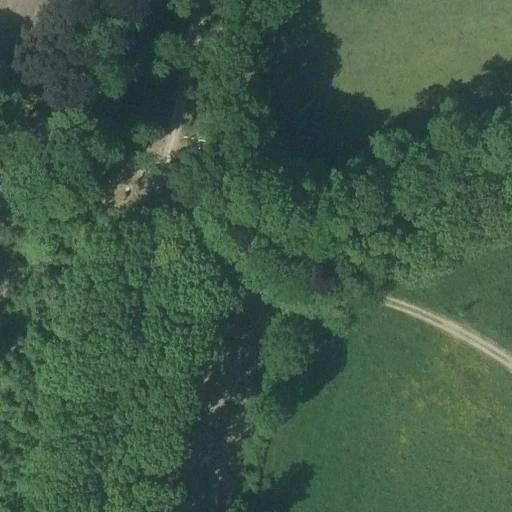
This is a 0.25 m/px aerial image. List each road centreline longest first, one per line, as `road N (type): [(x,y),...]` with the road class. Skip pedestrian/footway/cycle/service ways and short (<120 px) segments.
road 1 (track): [(511,161),(309,232),(164,170)]
road 2 (unclassified): [(89,511),(164,170)]
road 3 (track): [(164,170),(0,134)]
